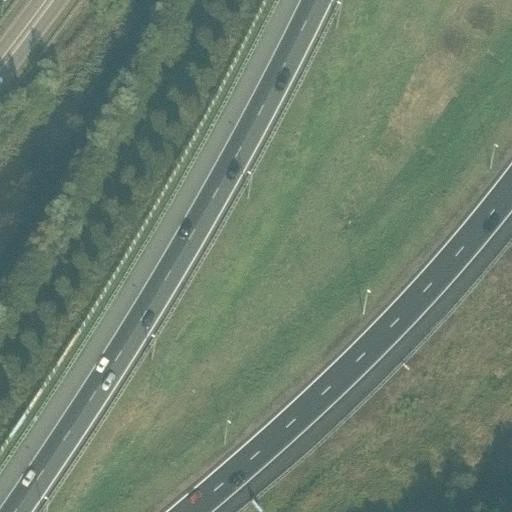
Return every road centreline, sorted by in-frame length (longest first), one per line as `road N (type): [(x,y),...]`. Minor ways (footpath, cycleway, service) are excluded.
road 1 (motorway): [(316,0),(229,170),(8,511)]
road 2 (motorway): [(193,511),(393,329),(511,191)]
